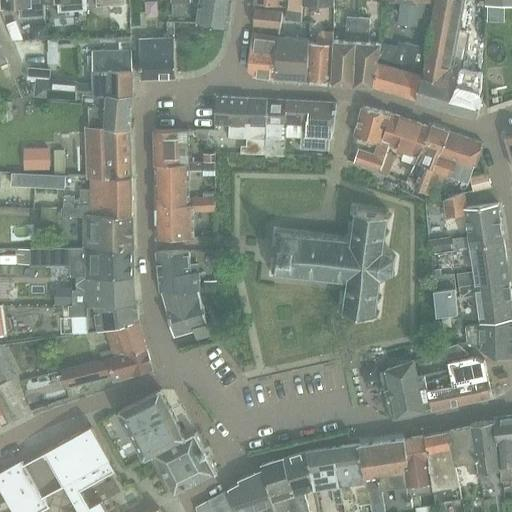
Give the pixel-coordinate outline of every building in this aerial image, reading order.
[(3,0),(4,7),(19,6),(20,18),(45,16),(44,1),(43,1),(42,0),(3,0)] [(42,0),(43,1),(44,1),(57,0),(58,12),(87,11),(86,0),(42,0)] [(199,0),(196,23),(196,24),(227,29),(231,0),(199,0)] [(290,0),(289,9),(303,11),(303,5),(303,0),(290,0)] [(435,0),(431,29),(427,49),(418,98),(437,104),(479,116),(485,94),(482,93),(483,73),(452,67),(464,0),(435,0)] [(386,2),(385,16),(398,17),(418,19),(425,19),(426,5),(386,2)] [(255,9),(253,25),(281,28),(283,12),(255,9)] [(287,9),(286,20),(302,21),(303,11),(289,9),(287,9)] [(346,41),(335,40),(333,70),(332,82),(352,84),(353,69),(356,69),(359,18),(347,17),(346,41)] [(352,84),(374,86),(381,43),(369,43),(371,19),(359,18),(356,69),(353,69),(352,84)] [(333,70),(335,40),(334,40),(334,33),(322,32),(318,37),(318,44),(309,43),(306,80),(332,82),(333,70)] [(274,78),(280,37),(280,36),(253,34),(250,71),(254,76),(274,78)] [(176,77),(174,37),(141,38),(141,78),(176,77)] [(309,39),(280,37),(274,78),(306,80),(309,43),(309,39)] [(374,86),(418,98),(427,49),(406,43),(404,53),(398,51),(399,48),(381,43),(374,86)] [(92,69),(132,69),(131,51),(91,51),(92,69)] [(483,67),(500,70),(502,58),(485,55),(483,67)] [(27,67),(27,78),(35,79),(34,97),(82,100),(83,96),(91,96),(132,95),(133,91),(133,72),(132,69),(92,69),(92,85),(76,83),(76,82),(50,80),(51,68),(27,67)] [(91,105),(96,105),(96,104),(108,105),(106,126),(130,128),(132,95),(91,96),(91,105)] [(216,97),(217,97),(214,124),(229,125),(229,137),(247,138),(246,146),(241,146),(241,153),(264,154),(265,139),(265,125),(267,99),(216,96),(216,97)] [(265,139),(264,152),(275,152),(275,148),(285,148),(286,123),(287,100),(267,99),(265,125),(265,139)] [(336,102),(287,100),(286,123),(302,124),(301,148),(328,150),(329,137),(332,137),(336,102)] [(130,178),(130,128),(106,126),(108,105),(96,104),(96,105),(97,175),(130,178)] [(389,149),(390,145),(391,142),(382,139),(391,113),(362,106),(354,135),(379,143),(374,155),(358,150),(354,162),(380,170),(381,170),(389,149)] [(390,145),(418,156),(419,156),(422,149),(431,128),(391,113),(382,139),(391,142),(390,145)] [(425,193),(425,192),(432,170),(438,155),(439,156),(448,131),(432,125),(431,128),(422,149),(419,156),(418,156),(409,176),(417,180),(415,188),(425,193)] [(208,139),(208,129),(195,129),(195,137),(198,139),(208,139)] [(154,131),(154,165),(188,164),(188,162),(188,131),(154,131)] [(483,143),(448,131),(439,156),(438,155),(432,170),(425,192),(436,198),(444,175),(468,184),(483,143)] [(49,149),(23,149),(23,171),(49,171),(49,149)] [(389,149),(381,170),(390,174),(398,153),(389,149)] [(154,165),(155,205),(189,204),(188,197),(188,170),(203,169),(203,174),(215,173),(215,162),(188,162),(188,164),(154,165)] [(35,173),(11,172),(11,185),(35,186),(35,173)] [(92,175),(92,188),(82,188),(82,198),(70,198),(70,195),(59,195),(59,207),(57,207),(57,216),(88,216),(88,213),(132,216),(132,178),(130,178),(97,175),(92,175)] [(464,193),(444,201),(446,217),(466,214),(469,237),(453,239),(453,242),(454,251),(460,250),(459,248),(504,242),(499,204),(467,208),(464,193)] [(156,239),(194,238),(193,210),(215,210),(215,203),(210,203),(210,196),(188,197),(189,204),(155,205),(156,239)] [(279,230),(277,230),(277,233),(275,232),(274,235),(277,235),(276,243),(274,243),(274,247),(276,247),(275,259),(273,258),(273,261),(275,261),(274,270),(271,270),(271,272),(273,272),(273,276),(275,276),(275,272),(288,273),(287,277),(290,277),(290,274),(302,275),(302,278),(304,278),(305,275),(316,276),(316,279),(319,280),(319,277),(331,279),(331,281),(334,281),(334,279),(347,280),(346,292),(342,291),(342,294),(345,294),(343,306),(340,306),(340,308),(343,308),(343,313),(345,313),(345,309),(373,313),(372,317),(374,317),(375,314),(378,314),(378,312),(375,312),(377,299),(380,300),(380,296),(378,296),(380,278),(391,274),(394,275),(395,273),(392,271),(394,260),(397,259),(395,256),(391,258),(383,250),(385,234),(388,235),(389,232),(385,232),(387,218),(391,218),(391,216),(388,215),(389,212),(386,211),(385,215),(358,211),(358,207),(356,207),(356,210),(352,210),(352,212),(355,213),(354,226),(351,226),(350,229),(353,229),(351,241),(338,240),(338,237),(336,236),(336,239),(324,238),(325,235),(321,235),(320,238),(309,236),(310,233),(306,233),(306,236),(295,235),(295,232),(293,232),(292,235),(279,233),(279,230)] [(134,216),(132,216),(88,213),(88,216),(88,250),(109,250),(109,248),(134,249),(135,249),(134,216)] [(460,250),(454,251),(455,255),(472,253),(475,272),(458,275),(459,286),(509,280),(504,242),(459,248),(460,250)] [(30,250),(29,266),(70,267),(70,274),(88,274),(103,274),(103,277),(134,276),(134,249),(109,248),(109,250),(88,250),(30,250)] [(187,250),(157,251),(156,251),(160,292),(197,290),(202,290),(202,284),(198,284),(197,262),(188,262),(187,250)] [(135,303),(134,276),(103,277),(103,274),(88,274),(88,275),(73,275),(74,289),(69,289),(73,304),(88,305),(88,306),(135,303)] [(481,314),(482,323),(482,324),(511,319),(511,299),(509,280),(459,286),(460,294),(478,292),(481,314)] [(434,291),(436,316),(458,314),(455,288),(434,291)] [(160,292),(165,306),(174,337),(193,331),(196,340),(217,334),(211,313),(205,315),(197,290),(160,292)] [(72,306),(71,320),(88,320),(88,332),(108,329),(137,321),(135,303),(88,306),(72,306)] [(511,319),(482,324),(482,323),(466,325),(467,342),(494,356),(511,357),(511,319)] [(140,320),(137,321),(108,329),(114,350),(102,353),(103,359),(147,348),(140,320)] [(439,342),(392,359),(394,364),(405,360),(405,363),(414,360),(425,356),(438,351),(439,351),(439,350),(439,342)] [(439,351),(438,351),(440,360),(469,354),(458,344),(439,351)] [(0,384),(19,376),(4,345),(0,345),(0,384)] [(153,369),(147,348),(103,359),(63,370),(66,386),(112,374),(114,379),(153,369)] [(438,351),(425,356),(426,363),(440,360),(438,351)] [(431,406),(432,409),(492,397),(484,359),(477,356),(448,362),(450,370),(424,375),(431,406)] [(386,370),(397,417),(426,411),(425,408),(431,406),(424,375),(417,376),(414,360),(405,363),(386,370)] [(145,459),(153,454),(186,437),(161,389),(120,410),(145,459)] [(511,416),(494,418),(500,467),(503,481),(511,479),(511,469),(511,468),(511,416)] [(471,424),(472,427),(476,461),(479,473),(480,485),(489,484),(487,470),(500,467),(494,418),(471,424)] [(24,460),(23,459),(0,472),(0,511),(40,511),(50,507),(49,505),(49,506),(44,497),(65,485),(80,511),(79,511),(161,511),(159,508),(151,511),(107,511),(101,500),(91,506),(81,489),(116,470),(91,425),(25,463),(23,461),(24,460)] [(472,427),(449,431),(455,465),(467,463),(469,474),(479,473),(476,461),(472,427)] [(153,454),(168,483),(174,495),(217,472),(196,431),(186,437),(153,454)] [(434,493),(436,503),(462,497),(455,465),(449,431),(445,431),(426,436),(433,482),(434,493)] [(414,505),(420,505),(419,495),(434,493),(433,482),(426,436),(405,439),(408,498),(413,498),(414,505)] [(360,446),(371,504),(372,506),(372,511),(384,511),(381,488),(396,486),(399,507),(414,506),(414,505),(413,498),(408,498),(405,439),(360,446)] [(334,448),(343,497),(346,511),(358,511),(358,506),(371,504),(360,446),(359,444),(334,448)] [(327,500),(343,497),(334,448),(306,452),(315,493),(317,501),(326,499),(327,500)] [(306,452),(283,459),(297,507),(298,511),(308,511),(304,496),(315,493),(306,452)] [(283,459),(261,465),(263,470),(275,511),(286,511),(288,511),(298,511),(297,507),(283,459)] [(240,482),(230,488),(237,511),(275,511),(263,470),(240,480),(240,482)] [(231,511),(224,491),(207,500),(211,511),(231,511)] [(211,511),(207,500),(196,507),(197,511),(211,511)]
